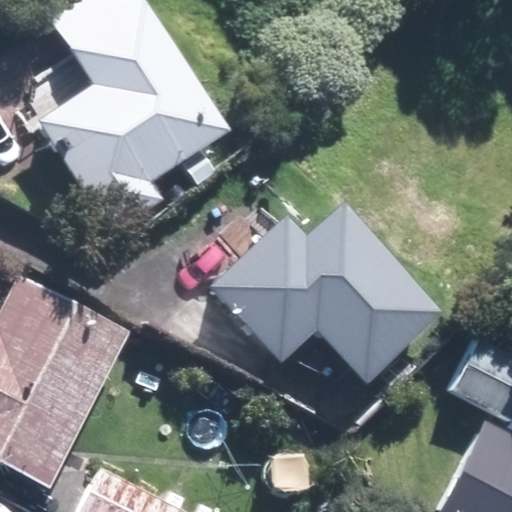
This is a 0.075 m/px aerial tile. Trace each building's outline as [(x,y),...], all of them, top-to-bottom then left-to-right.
[(134,0),(65,0),(38,17),(83,87),(28,121),(103,237),(155,204),(140,181),(219,131),(134,0)] [(327,201),(292,235),(270,212),(192,288),(267,365),(302,331),(355,384),(433,309),(327,201)] [(0,470),(42,490),(119,327),(6,274),(0,286),(0,470)] [(511,359),(467,338),(442,390),(511,423),(511,359)] [(511,511),(511,443),(469,422),(424,511),(511,511)] [(188,511),(95,465),(71,511),(188,511)]
